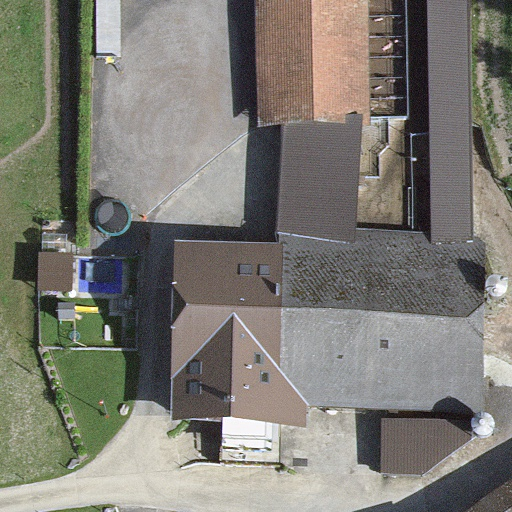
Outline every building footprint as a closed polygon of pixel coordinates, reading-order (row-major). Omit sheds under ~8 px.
[(367,0),(254,0),(258,127),(283,126),(345,125),(345,113),(363,113),(370,112),(367,0)] [(428,0),(432,230),(432,241),(473,240),(468,0),(428,0)] [(276,232),(281,232),(354,243),(356,227),(363,113),(345,113),(345,125),(283,126),(276,232)] [(280,244),(174,241),(167,423),(307,428),(308,407),(479,413),(486,241),(473,240),(432,241),(432,230),(356,227),(354,243),(281,232),(280,244)] [(445,419),(382,418),(381,475),(423,475),(476,437),(445,419)] [(511,511),(511,481),(466,511),(511,511)]
